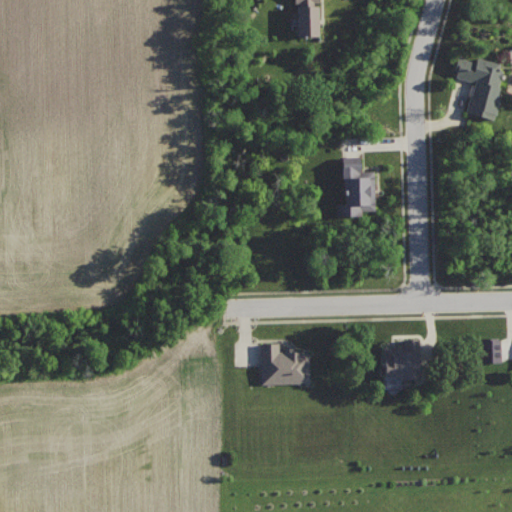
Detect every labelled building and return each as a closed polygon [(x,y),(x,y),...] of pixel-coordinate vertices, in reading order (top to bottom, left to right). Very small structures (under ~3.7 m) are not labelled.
[(293,0),(294,1),(296,1),(296,35),(317,34),(317,1),(319,1),(318,0),(293,0)] [(465,111),(494,118),(499,97),(496,96),(502,70),(497,69),(499,61),(475,55),(475,59),(457,55),(453,75),(473,80),(465,111)] [(374,209),(374,169),(360,169),(359,155),(342,155),(343,202),(335,202),(335,214),(361,214),(361,209),(374,209)] [(480,360),(500,361),(501,337),(480,336),(480,360)] [(384,357),(383,376),(418,377),(419,337),(403,337),(403,349),(390,349),(390,357),(384,357)] [(308,348),(278,349),(278,341),(260,341),(261,382),(308,381),(308,348)]
